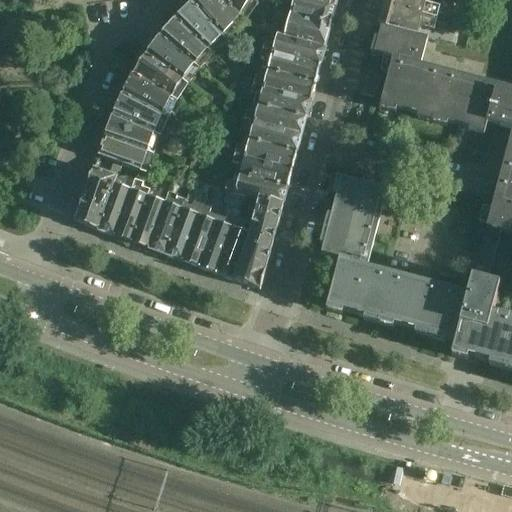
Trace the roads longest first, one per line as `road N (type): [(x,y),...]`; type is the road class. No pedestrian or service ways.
road 1 (residential): [(166,0),(103,55),(28,274)]
road 2 (residential): [(319,144),(445,176),(428,241),(511,264)]
road 3 (secondary): [(242,396),(511,476)]
road 4 (residential): [(511,437),(254,357)]
road 5 (secondary): [(14,314),(242,396)]
road 6 (residential): [(254,357),(28,274)]
road 7 (residential): [(273,296),(319,144)]
road 8 (residential): [(319,144),(360,0)]
